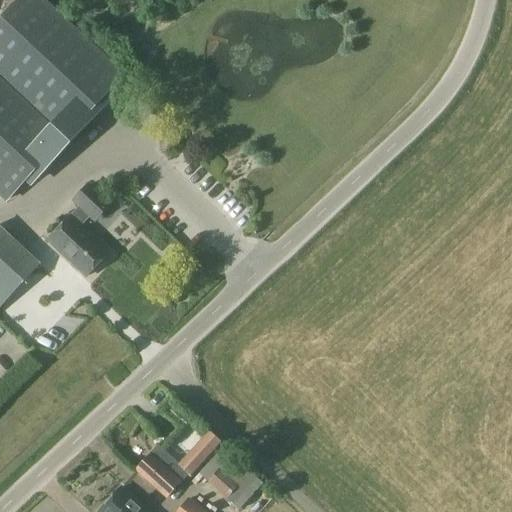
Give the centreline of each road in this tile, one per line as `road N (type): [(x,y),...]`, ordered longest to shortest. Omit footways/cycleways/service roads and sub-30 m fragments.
road 1 (unclassified): [(167,358),(443,97),(474,47),(487,0)]
road 2 (unclassified): [(0,511),(167,358)]
road 3 (unclassified): [(167,358),(315,511)]
